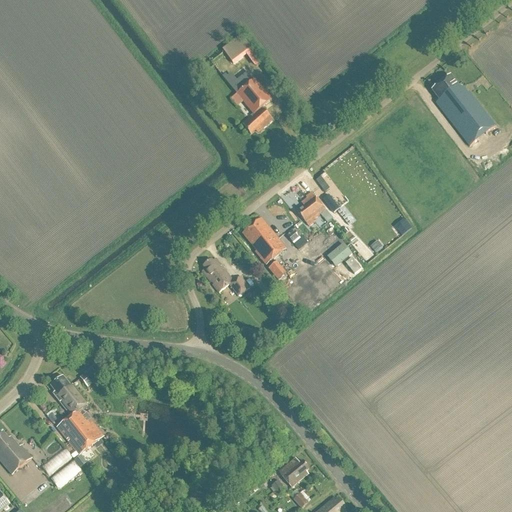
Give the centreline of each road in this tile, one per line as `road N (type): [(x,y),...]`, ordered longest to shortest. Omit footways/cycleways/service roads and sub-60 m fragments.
road 1 (unclassified): [(196,353),(200,316),(187,273),(199,249),(511,3)]
road 2 (tertiary): [(369,511),(265,390),(196,353)]
road 3 (tertiary): [(196,353),(42,331)]
